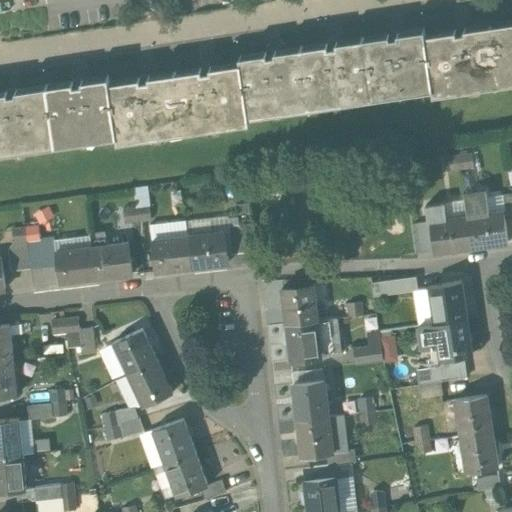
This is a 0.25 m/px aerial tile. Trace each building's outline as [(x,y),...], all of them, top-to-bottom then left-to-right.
[(511,21),(492,25),(500,85),(511,82),(511,21)] [(492,25),(426,34),(434,89),(435,94),(469,89),(469,90),(470,90),(470,89),(500,85),(492,25)] [(425,29),(363,38),(371,98),(402,93),(402,95),(403,94),(403,93),(434,89),(426,34),(425,29)] [(363,38),(302,46),(311,107),(341,102),(341,104),(342,103),(342,102),(371,98),(363,38)] [(302,46),(241,55),(242,61),(250,115),(280,111),(280,112),(281,112),(281,111),(311,107),(302,46)] [(242,61),(175,71),(184,130),(216,126),(217,127),(218,127),(218,126),(250,121),(250,115),(242,61)] [(175,71),(109,80),(117,135),(117,140),(150,135),(150,136),(151,136),(151,135),(184,130),(175,71)] [(108,75),(45,84),(54,144),(85,139),(85,141),(86,140),(86,139),(117,135),(109,80),(108,75)] [(45,84),(0,90),(0,151),(18,149),(19,150),(20,150),(20,149),(54,144),(45,84)] [(472,154),(459,156),(460,170),(474,168),(472,154)] [(459,156),(445,158),(447,172),(460,170),(459,156)] [(220,198),(207,199),(208,214),(222,212),(220,198)] [(150,206),(136,208),(138,222),(151,220),(150,206)] [(136,208),(123,209),(125,223),(138,222),(136,208)] [(503,213),(467,218),(471,248),(507,243),(503,213)] [(467,218),(431,223),(431,225),(435,253),(471,248),(467,218)] [(428,224),(413,225),(417,260),(431,259),(435,253),(431,225),(428,225),(428,224)] [(254,225),(228,228),(231,256),(257,253),(254,225)] [(38,226),(25,227),(27,241),(40,240),(38,226)] [(25,227),(12,229),(14,243),(27,241),(25,227)] [(223,233),(188,237),(192,267),(227,263),(223,233)] [(188,237),(152,241),(156,272),(192,267),(188,237)] [(27,241),(14,243),(8,250),(11,272),(30,269),(27,241)] [(129,243),(92,248),(96,279),(132,275),(129,243)] [(92,248),(56,252),(60,283),(96,279),(92,248)] [(417,278),(374,283),(376,297),(418,292),(417,278)] [(313,285),(283,289),(287,324),(317,321),(313,285)] [(460,285),(430,289),(435,324),(465,319),(460,285)] [(361,302),(348,304),(349,317),(363,315),(361,302)] [(317,321),(287,324),(291,360),(342,355),(337,318),(317,321)] [(78,319),(65,321),(66,334),(79,333),(78,319)] [(465,319),(435,324),(440,360),(468,356),(471,355),(465,319)] [(65,321),(52,322),(53,335),(66,334),(65,321)] [(435,324),(419,326),(422,349),(431,348),(433,361),(436,361),(440,360),(435,324)] [(10,325),(0,326),(0,361),(13,360),(10,325)] [(143,330),(114,344),(128,375),(157,361),(143,330)] [(380,337),(384,361),(397,359),(394,335),(380,337)] [(380,346),(355,349),(357,364),(382,360),(380,346)] [(439,381),(439,382),(472,377),(468,356),(440,360),(436,361),(437,368),(439,381)] [(13,360),(0,361),(0,397),(16,396),(13,360)] [(157,361),(128,375),(143,408),(173,394),(157,361)] [(437,368),(418,371),(420,384),(439,381),(437,368)] [(324,381),(294,385),(298,420),(329,417),(324,381)] [(64,389),(50,391),(52,404),(65,403),(64,389)] [(485,396),(455,401),(461,436),(490,431),(485,396)] [(373,398),(359,400),(360,413),(374,411),(373,398)] [(65,403),(52,404),(53,417),(67,416),(65,403)] [(137,407),(103,415),(105,428),(119,425),(140,418),(137,407)] [(374,411),(360,413),(362,426),(376,425),(374,411)] [(329,417),(298,420),(303,456),(329,453),(333,453),(333,450),(329,417)] [(184,419),(153,430),(165,463),(196,452),(184,419)] [(19,420),(0,421),(0,456),(22,455),(19,420)] [(119,425),(105,428),(108,441),(122,439),(119,425)] [(427,426),(413,429),(415,441),(429,439),(427,426)] [(490,431),(461,436),(466,471),(496,466),(490,431)] [(429,439),(415,441),(417,455),(431,453),(429,439)] [(354,447),(333,450),(333,453),(329,453),(330,465),(349,463),(356,462),(354,447)] [(196,452),(165,463),(177,497),(200,488),(208,486),(196,452)] [(22,455),(0,456),(0,492),(26,490),(22,455)] [(330,465),(303,469),(305,480),(336,476),(336,478),(351,476),(349,463),(330,465)] [(305,480),(304,480),(308,511),(340,511),(336,478),(336,476),(305,480)] [(477,481),(479,493),(503,488),(501,477),(477,481)] [(208,486),(200,488),(204,500),(226,492),(222,481),(208,486)] [(72,485),(60,486),(61,499),(73,497),(72,485)] [(383,494),(370,496),(372,509),(385,507),(383,494)] [(73,497),(61,499),(62,511),(75,511),(73,497)]
